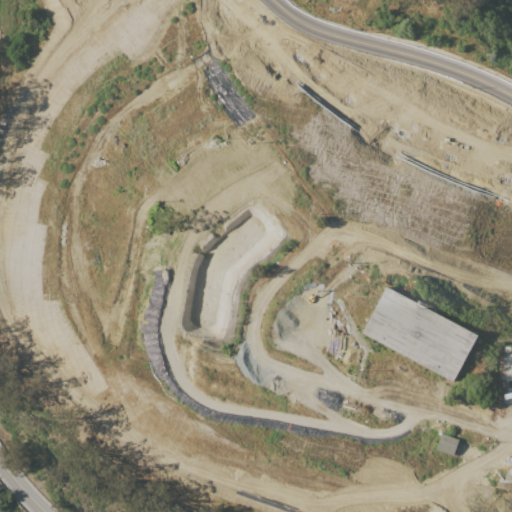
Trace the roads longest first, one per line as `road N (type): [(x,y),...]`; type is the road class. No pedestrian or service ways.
road 1 (residential): [(133,0),(33,96),(4,198),(0,262),(39,349),(135,445),(325,506),(431,500),(468,474),(511,464)]
road 2 (residential): [(511,430),(283,368),(267,356),(260,332),(271,309),(334,246),(371,235),(511,295)]
road 3 (residential): [(432,409),(380,438),(217,411),(175,362),(169,338),(176,263),(221,208),(288,178)]
road 4 (residential): [(251,2),(319,80),(380,129),(451,166),(511,182)]
road 5 (tertiary): [(511,95),(294,23),(248,0)]
